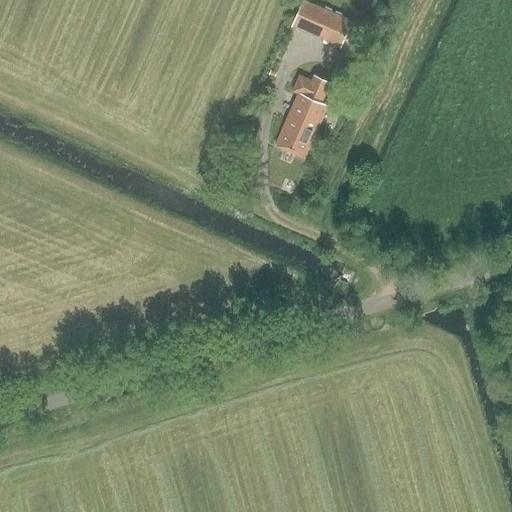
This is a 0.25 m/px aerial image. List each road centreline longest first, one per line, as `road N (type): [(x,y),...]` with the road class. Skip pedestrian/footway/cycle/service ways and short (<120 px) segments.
road 1 (unclassified): [(511,262),(0,418)]
road 2 (track): [(399,296),(371,262),(286,224),(267,205),(260,158),(269,109)]
